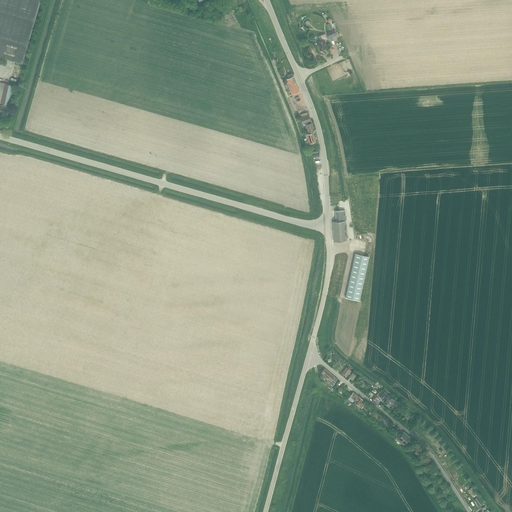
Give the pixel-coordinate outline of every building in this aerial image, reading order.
[(40,0),(0,0),(0,56),(23,63),(40,0)] [(320,51),(321,51),(324,50),(324,49),(328,48),(326,43),(325,40),(328,39),(326,33),(319,36),(320,41),(317,42),(320,51)] [(310,47),(305,49),(308,57),(311,62),(316,60),(313,55),(310,47)] [(294,76),(287,79),(288,82),(287,82),(292,95),(300,91),(294,76)] [(8,119),(10,107),(9,107),(10,105),(11,105),(15,85),(0,82),(0,102),(3,103),(3,105),(0,104),(0,111),(2,112),(1,118),(3,118),(4,120),(6,119),(8,119)] [(301,117),(302,123),(305,122),(308,132),(311,131),(313,131),(311,123),(309,123),(309,121),(310,121),(309,115),(301,117)] [(311,133),(311,131),(308,132),(307,133),(309,143),(316,142),(313,132),(311,133)] [(332,221),(334,241),(347,240),(345,210),(335,211),(336,221),(332,221)] [(355,254),(346,298),(359,301),(369,257),(355,254)] [(346,367),(342,373),(347,376),(351,371),(346,367)] [(325,369),(321,373),(330,381),(329,382),(332,386),(333,385),(334,387),(336,385),(334,383),(337,380),(325,369)] [(387,393),(384,390),(383,390),(378,396),(382,399),(387,393)] [(351,395),(350,396),(354,399),(356,401),(355,402),(358,405),(361,408),(364,404),(361,401),(362,400),(361,399),(353,392),(351,395)] [(399,403),(389,394),(383,401),(384,402),(384,403),(391,409),(391,408),(393,409),(396,405),(398,403),(399,403)] [(403,432),(397,439),(403,445),(410,437),(403,432)] [(470,489),(468,491),(473,497),(474,496),(477,494),(472,488),(470,489)] [(483,503),(479,497),(474,500),(479,506),(483,503)]
